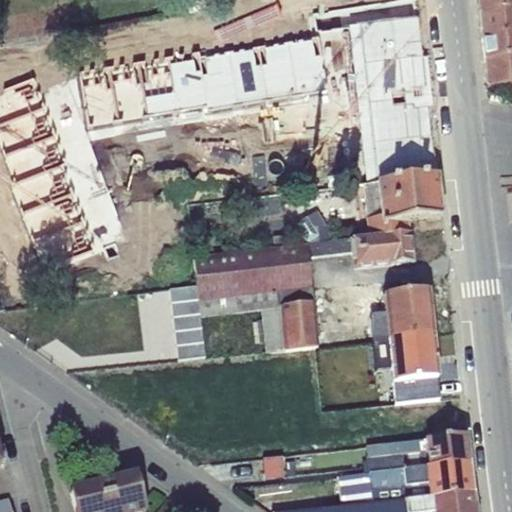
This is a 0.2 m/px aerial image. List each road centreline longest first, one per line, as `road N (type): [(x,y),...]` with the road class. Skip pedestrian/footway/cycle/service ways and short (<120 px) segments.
road 1 (residential): [(236,511),(22,363)]
road 2 (secondary): [(485,299),(510,511)]
road 3 (secondary): [(467,132),(485,299)]
road 4 (residential): [(50,511),(22,363)]
road 5 (secondary): [(449,0),(467,132)]
